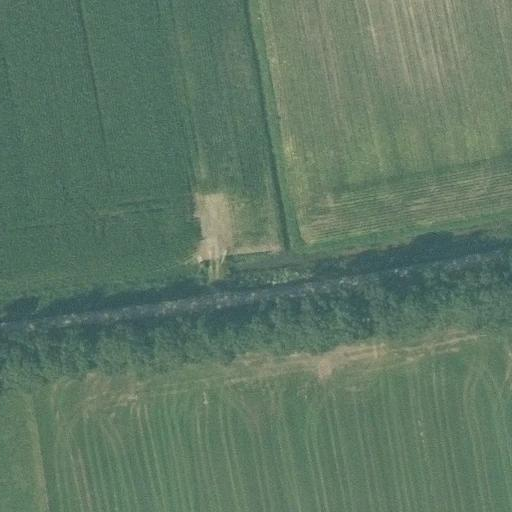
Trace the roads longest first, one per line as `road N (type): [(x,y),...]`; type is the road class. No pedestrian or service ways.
road 1 (unclassified): [(0,330),(511,253)]
road 2 (track): [(181,0),(218,302)]
